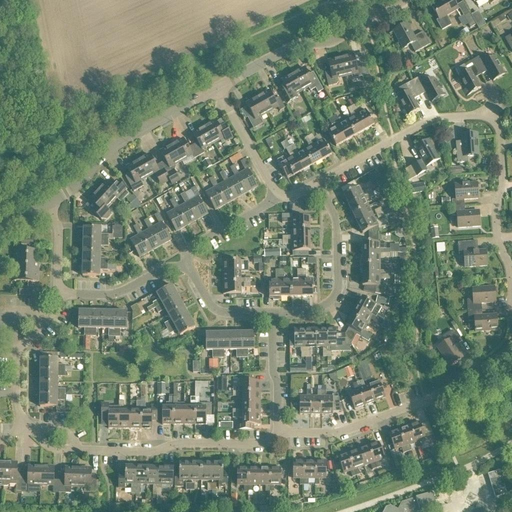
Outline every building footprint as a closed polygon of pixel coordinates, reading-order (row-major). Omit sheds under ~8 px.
[(452,0),(444,0),(431,7),(439,20),(436,21),(442,31),(451,26),(446,17),(458,10),(456,6),(452,0)] [(476,24),(470,13),(464,17),(470,28),(476,25),(476,24)] [(483,20),(476,24),(476,25),(478,29),(486,26),(483,20)] [(415,54),(430,45),(423,33),(413,38),(406,25),(394,32),(403,50),(411,46),(415,54)] [(466,29),(460,32),(463,37),(469,33),(466,29)] [(473,61),(481,75),(487,72),(493,82),(507,74),(503,66),(500,68),(494,57),(489,61),(483,55),(473,61)] [(345,77),(352,75),(353,79),(362,77),(369,76),(370,75),(367,63),(356,66),(353,56),(341,59),(345,77)] [(328,85),(334,84),(336,83),(338,81),(337,79),(345,77),(341,59),(328,62),(330,72),(325,73),(328,85)] [(475,79),(481,75),(473,61),(463,67),(465,74),(459,77),(465,88),(462,89),(466,97),(481,89),(475,79)] [(308,88),(311,92),(316,89),(318,94),(323,91),(313,73),(308,76),(304,69),(293,76),(302,91),(308,88)] [(302,91),(293,76),(282,82),(286,91),(282,93),(288,104),(293,101),(291,97),(302,91)] [(422,76),(412,82),(420,97),(426,93),(432,103),(446,95),(442,87),(439,89),(434,78),(428,81),(422,76)] [(414,100),(420,97),(412,82),(402,88),(403,95),(398,98),(403,109),(401,110),(405,118),(419,110),(414,100)] [(269,92),(258,99),(266,114),(278,108),(280,112),(285,109),(279,98),(274,101),(269,92)] [(254,130),(267,122),(263,116),(266,114),(258,99),(246,105),(253,116),(248,119),(254,130)] [(351,107),(354,114),(358,111),(352,100),(348,102),(351,107)] [(356,116),(364,132),(374,126),(365,111),(356,116)] [(298,112),(291,115),(295,121),(301,118),(298,112)] [(356,116),(346,122),(355,137),(364,132),(356,116)] [(329,127),(335,124),(332,118),(326,121),(329,127)] [(225,128),(220,131),(216,122),(204,129),(213,144),(220,140),(222,144),(231,139),(225,128)] [(346,122),(337,127),(346,142),(355,137),(346,122)] [(336,148),(346,142),(337,127),(327,132),(336,148)] [(213,144),(204,129),(193,135),(198,144),(193,146),(199,157),(204,154),(202,150),(213,144)] [(467,157),(479,156),(477,135),(461,136),(462,150),(456,150),(457,164),(468,163),(467,157)] [(322,161),(313,146),(312,143),(308,138),(304,140),(309,148),(304,151),(312,167),(322,161)] [(199,157),(193,146),(188,149),(183,140),(172,147),(181,162),(192,156),(194,160),(199,157)] [(323,141),(313,146),(322,161),(331,156),(323,141)] [(417,178),(422,174),(428,171),(426,167),(439,160),(438,157),(429,141),(415,149),(422,161),(411,167),(417,178)] [(312,167),(304,151),(298,154),(292,143),(288,145),(290,148),(289,148),(293,154),(294,156),(294,157),(303,172),(312,167)] [(182,181),(173,166),(181,162),(172,147),(161,153),(165,162),(161,164),(170,182),(171,182),(173,186),(182,181)] [(230,160),(232,165),(242,159),(239,154),(230,160)] [(161,187),(170,182),(161,164),(156,167),(149,156),(138,162),(147,178),(154,174),(161,187)] [(287,177),(292,174),(293,177),(303,172),(294,157),(285,162),(288,167),(283,170),(287,177)] [(208,160),(202,163),(206,170),(212,167),(208,160)] [(247,194),(258,188),(248,171),(250,170),(245,161),(241,163),(245,172),(239,175),(237,176),(247,194)] [(143,185),(141,181),(147,178),(138,162),(127,168),(132,177),(127,180),(133,191),(143,185)] [(227,182),(236,200),(247,194),(237,176),(239,175),(234,166),(230,169),(235,178),(229,181),(227,182)] [(226,205),(236,200),(227,182),(229,181),(224,172),(219,175),(224,183),(218,187),(216,188),(226,205)] [(216,188),(218,187),(213,178),(209,180),(214,189),(205,194),(215,211),(226,205),(216,188)] [(380,181),(373,184),(376,191),(383,188),(380,181)] [(121,203),(129,195),(124,190),(125,190),(118,183),(114,188),(107,182),(98,192),(111,204),(116,199),(121,203)] [(452,201),(452,208),(464,207),(464,201),(478,200),(476,184),(455,186),(456,201),(452,201)] [(418,185),(409,187),(410,196),(420,194),(418,185)] [(197,221),(208,215),(199,198),(200,197),(195,188),(191,190),(196,199),(189,203),(188,204),(197,221)] [(343,195),(348,205),(373,193),(371,189),(362,193),(359,188),(343,195)] [(98,192),(89,201),(96,208),(92,213),(103,223),(110,215),(110,213),(107,209),(111,204),(98,192)] [(374,197),(373,193),(348,205),(353,215),(369,207),(366,201),(374,197)] [(188,204),(189,203),(185,194),(180,196),(185,205),(179,208),(177,209),(187,227),(197,221),(188,204)] [(134,197),(128,201),(134,209),(140,205),(134,197)] [(450,199),(441,200),(442,207),(450,207),(450,199)] [(177,209),(179,208),(174,200),(170,202),(175,211),(166,215),(176,233),(187,227),(177,209)] [(358,225),(373,217),(369,207),(353,215),(358,225)] [(464,207),(452,208),(453,214),(457,214),(458,229),(480,228),(479,212),(465,213),(464,207)] [(389,209),(382,212),(376,216),(378,219),(391,213),(389,209)] [(161,247),(171,241),(162,224),(164,223),(159,214),(154,216),(159,225),(153,228),(151,229),(161,247)] [(373,217),(358,225),(362,235),(378,227),(373,217)] [(310,230),(309,219),(282,220),(282,224),(292,224),(292,230),(310,230)] [(140,235),(150,253),(161,247),(151,229),(153,228),(148,220),(144,222),(149,231),(142,234),(140,235)] [(139,259),(150,253),(140,235),(142,234),(137,225),(133,228),(138,237),(130,241),(139,259)] [(112,227),(112,240),(122,240),(123,228),(112,227)] [(84,228),(83,240),(108,241),(109,235),(101,235),(101,229),(84,228)] [(431,229),(432,240),(439,239),(437,229),(431,229)] [(282,242),(289,241),(292,241),(310,241),(310,230),(292,230),(292,237),(282,237),(282,242)] [(83,253),(100,253),(100,247),(108,247),(108,241),(83,240),(83,253)] [(310,241),(292,241),(289,241),(282,242),(283,246),(292,246),(293,252),(310,252),(310,241)] [(465,268),(486,267),(485,251),(478,252),(477,242),(458,243),(459,255),(464,254),(465,268)] [(390,249),(380,249),(380,243),(362,243),(362,254),(390,254),(399,254),(399,246),(390,246),(390,249)] [(447,243),(439,244),(440,252),(448,251),(447,243)] [(38,283),(39,252),(15,251),(13,282),(38,283)] [(83,265),(108,265),(108,259),(100,259),(100,253),(83,253),(83,265)] [(390,254),(362,254),(362,265),(380,265),(380,259),(390,259),(390,254)] [(240,273),(240,272),(248,272),(248,262),(222,262),(223,273),(240,273)] [(108,265),(83,265),(82,277),(99,277),(100,271),(108,271),(108,265)] [(301,270),(302,298),(313,297),(312,280),(305,280),(305,265),(301,265),(301,270)] [(390,272),(380,272),(380,265),(362,265),(362,276),(390,276),(390,272)] [(297,280),(291,280),(291,298),(302,298),(301,270),(297,270),(297,280)] [(269,281),(269,298),(280,298),(280,271),(275,271),(275,281),(269,281)] [(291,298),(291,280),(284,281),(284,271),(280,271),(280,298),(291,298)] [(223,273),(223,284),(241,284),(240,273),(223,273)] [(390,276),(362,276),(362,287),(376,287),(380,287),(380,280),(390,280),(390,276)] [(241,295),(241,284),(223,284),(223,295),(241,295)] [(153,304),(155,309),(177,297),(171,286),(156,294),(160,300),(153,304)] [(467,301),(467,312),(482,311),(481,304),(495,303),(494,288),(472,289),(473,301),(467,301)] [(183,307),(177,297),(155,309),(158,314),(165,310),(168,315),(183,307)] [(390,300),(377,297),(376,304),(388,307),(390,300)] [(362,298),(356,308),(384,323),(387,319),(374,312),(377,307),(362,298)] [(143,316),(137,305),(131,309),(133,312),(133,322),(143,316)] [(189,318),(183,307),(168,315),(171,321),(164,325),(167,330),(189,318)] [(356,308),(351,317),(367,326),(370,320),(382,327),(384,323),(356,308)] [(482,311),(467,312),(468,322),(475,322),(476,333),(497,331),(496,316),(482,317),(482,311)] [(90,337),(91,312),(78,312),(78,329),(85,329),(84,337),(90,337)] [(91,312),(90,337),(96,337),(96,329),(102,330),(103,313),(91,312)] [(103,313),(102,330),(109,330),(108,338),(114,338),(115,313),(103,313)] [(127,313),(115,313),(114,338),(116,338),(120,338),(120,330),(127,330),(127,313)] [(351,345),(356,336),(368,343),(372,336),(363,331),(367,326),(351,317),(346,327),(349,328),(345,335),(351,345)] [(189,318),(167,330),(170,335),(177,331),(180,337),(195,328),(189,318)] [(334,328),(326,328),(326,330),(327,348),(327,358),(331,358),(331,353),(338,353),(338,348),(351,348),(351,345),(345,335),(338,335),(338,330),(334,330),(334,328)] [(326,330),(316,331),(316,348),(323,348),(323,358),(327,358),(327,348),(326,330)] [(305,331),(294,331),(294,349),(300,349),(300,353),(301,353),(302,358),(305,358),(305,331)] [(316,331),(305,331),(305,358),(310,358),(310,351),(305,351),(305,348),(316,348),(316,331)] [(449,367),(462,358),(455,347),(460,343),(452,331),(443,337),(447,343),(437,349),(449,367)] [(212,359),(218,359),(218,334),(205,334),(206,351),(212,351),(212,359)] [(230,334),(218,334),(218,359),(224,359),(224,351),(230,351),(230,334)] [(242,334),(230,334),(230,351),(236,351),(236,359),(242,359),(242,334)] [(242,334),(242,359),(248,359),(248,351),(254,351),(254,334),(242,334)] [(40,359),(40,371),(65,372),(65,366),(57,366),(58,359),(40,359)] [(209,361),(209,373),(218,373),(218,360),(209,361)] [(350,368),(344,370),(347,380),(354,377),(350,368)] [(368,368),(363,370),(367,379),(373,376),(371,370),(370,371),(368,368)] [(40,383),(57,384),(57,378),(65,378),(65,372),(40,371),(40,383)] [(217,377),(217,393),(226,393),(226,377),(221,377),(217,377)] [(367,380),(375,402),(385,398),(379,382),(373,385),(370,378),(367,380)] [(365,406),(375,402),(367,380),(357,384),(359,390),(365,406)] [(233,393),(260,393),(260,382),(251,382),(244,382),(242,382),(242,389),(233,389),(233,393)] [(40,396),(65,396),(65,390),(57,390),(57,384),(40,383),(40,396)] [(354,410),(365,406),(359,390),(357,384),(352,385),(355,391),(348,393),(354,410)] [(311,415),(311,398),(311,391),(307,391),(307,398),(300,397),(300,415),(311,415)] [(311,398),(311,415),(321,415),(322,391),(317,391),(317,398),(311,398)] [(341,413),(338,395),(332,395),(332,398),(326,397),(326,391),(322,391),(321,415),(333,415),(333,412),(341,412),(341,413)] [(242,393),(242,404),(260,404),(260,393),(233,393),(233,398),(240,398),(240,393),(242,393)] [(173,398),(173,426),(184,426),(184,408),(184,404),(177,404),(177,395),(173,395),(173,398)] [(195,405),(195,408),(195,426),(206,426),(206,417),(211,417),(211,405),(199,405),(199,395),(195,395),(195,398),(195,405)] [(65,396),(40,396),(40,408),(57,408),(57,402),(65,402),(65,396)] [(152,429),(152,421),(157,421),(157,407),(151,407),(151,412),(146,412),(146,398),(141,398),(141,399),(141,429),(152,429)] [(162,426),(173,426),(173,398),(169,398),(169,404),(167,404),(167,408),(162,408),(162,426)] [(137,412),(130,412),(130,430),(141,429),(141,399),(137,399),(137,412)] [(119,412),(119,409),(119,407),(109,407),(109,404),(101,404),(101,417),(108,417),(108,430),(119,430),(119,412)] [(260,404),(242,404),(242,410),(233,410),(233,415),(260,415),(260,404)] [(184,408),(184,426),(195,426),(195,408),(184,408)] [(130,412),(119,412),(119,430),(130,430),(130,412)] [(260,415),(233,415),(233,419),(242,419),(242,425),(237,425),(237,431),(254,431),(254,426),(260,426),(260,415)] [(420,423),(409,427),(415,443),(417,449),(421,448),(419,442),(426,439),(420,423)] [(409,445),(415,443),(409,427),(399,431),(407,453),(411,451),(409,445)] [(407,453),(399,431),(388,434),(394,451),(401,448),(403,454),(407,453)] [(368,447),(376,469),(380,468),(378,462),(385,459),(379,443),(368,447)] [(368,447),(358,451),(364,467),(370,465),(372,471),(376,469),(368,447)] [(358,451),(348,454),(356,477),(360,475),(358,469),(364,467),(358,451)] [(352,478),(356,477),(348,454),(337,458),(343,474),(350,472),(352,478)] [(304,480),(304,462),(293,462),(293,479),(300,480),(300,486),(304,486),(304,480)] [(308,480),(315,480),(315,462),(304,462),(304,480),(304,486),(308,486),(308,480)] [(326,462),(315,462),(315,480),(315,486),(319,486),(319,480),(326,480),(326,462)] [(10,485),(16,485),(16,492),(22,492),(22,480),(17,480),(17,464),(4,464),(4,482),(5,482),(4,487),(7,487),(9,486),(10,485)] [(190,482),(190,464),(179,464),(179,479),(175,478),(175,488),(184,488),(184,482),(190,482)] [(201,482),(201,464),(190,464),(190,482),(201,482)] [(212,482),(212,464),(201,464),(201,482),(212,482)] [(228,479),(223,479),(223,464),(212,464),(212,482),(219,482),(219,488),(228,488),(228,479)] [(158,468),(157,500),(157,496),(162,496),(162,486),(173,487),(173,467),(164,466),(164,469),(158,468)] [(124,490),(125,485),(131,485),(131,495),(135,495),(135,500),(136,468),(125,467),(125,475),(119,475),(118,490),(124,490)] [(41,486),(41,468),(28,468),(28,480),(22,480),(22,492),(28,493),(28,485),(41,486)] [(41,468),(41,486),(53,486),(53,494),(62,494),(62,481),(54,481),(54,469),(41,468)] [(140,495),(140,485),(147,486),(147,468),(136,468),(135,500),(139,500),(139,495),(140,495)] [(153,486),(153,489),(153,500),(157,500),(158,468),(147,468),(147,486),(153,486)] [(71,487),(78,487),(78,469),(65,469),(65,482),(62,481),(62,494),(71,494),(71,487)] [(78,469),(78,487),(90,488),(90,492),(96,492),(97,480),(91,480),(91,470),(78,469)] [(248,493),(248,469),(237,469),(237,486),(244,486),(244,493),(248,493)] [(248,469),(248,493),(252,493),(252,486),(259,486),(259,469),(248,469)] [(259,469),(259,486),(265,486),(265,493),(269,493),(270,493),(270,469),(259,469)] [(281,469),(270,469),(270,493),(269,493),(269,505),(285,505),(285,500),(274,500),(274,486),(281,486),(281,469)] [(454,485),(457,493),(465,490),(462,482),(454,485)] [(387,511),(429,511),(430,511),(442,507),(437,491),(405,502),(403,508),(395,505),(389,508),(387,511)]
